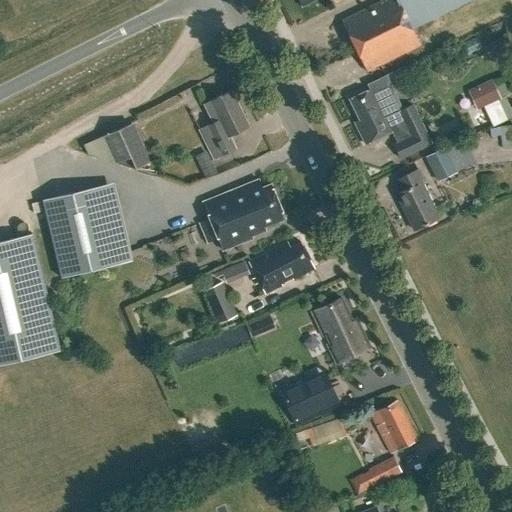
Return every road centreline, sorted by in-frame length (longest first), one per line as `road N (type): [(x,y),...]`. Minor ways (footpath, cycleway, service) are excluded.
road 1 (tertiary): [(494,511),(232,0)]
road 2 (track): [(0,172),(40,157),(64,133),(144,90),(233,2)]
road 3 (primary): [(0,93),(193,0)]
